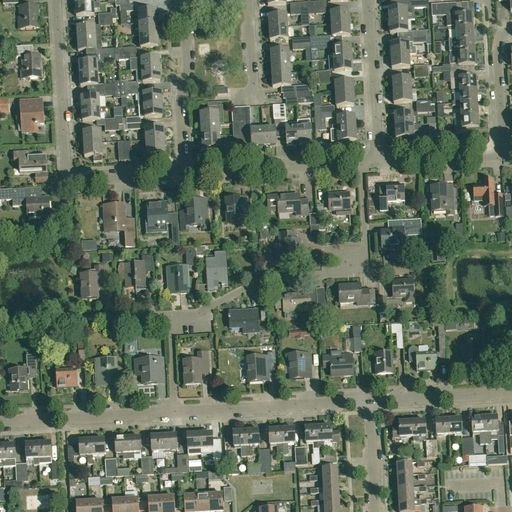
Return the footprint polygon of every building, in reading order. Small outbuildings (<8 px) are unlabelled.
[(510,12),(511,11),(511,0),(498,0),(499,1),(509,1),(510,12)] [(93,3),(75,4),(76,17),(94,16),(94,10),(99,9),(99,3),(93,3)] [(37,6),(18,7),(19,21),(18,21),(18,29),(38,28),(37,6)] [(388,10),(389,22),(407,21),(406,9),(388,10)] [(139,24),(157,23),(156,11),(138,12),(139,24)] [(331,25),(349,24),(348,12),(331,13),(331,25)] [(268,16),(269,29),(287,28),(286,15),(268,16)] [(472,15),(468,15),(462,15),(456,16),(455,16),(455,26),(456,29),(473,28),(472,15)] [(407,21),(389,22),(389,34),(408,33),(407,21)] [(158,35),(157,23),(139,24),(140,36),(158,35)] [(349,24),(331,25),(332,38),(350,36),(349,24)] [(100,26),(98,26),(95,26),(77,27),(77,40),(95,38),(95,39),(101,38),(100,27),(100,26)] [(473,40),(473,28),(456,29),(455,26),(448,28),(448,31),(456,31),(456,39),(456,41),(473,40)] [(287,28),(269,29),(269,41),(287,40),(287,28)] [(158,35),(140,36),(140,48),(158,47),(158,35)] [(96,51),(95,39),(95,38),(77,40),(78,52),(96,51)] [(448,44),(449,53),(457,51),(457,54),(474,53),(473,40),(456,41),(456,39),(448,40),(448,44)] [(412,43),(408,44),(408,43),(390,45),(391,57),(409,56),(416,55),(416,48),(412,48),(412,44),(412,43)] [(40,56),(23,56),(22,47),(7,48),(7,54),(16,54),(16,57),(17,58),(21,57),(22,70),(21,70),(21,79),(41,78),(40,56)] [(328,61),(333,61),(351,60),(350,47),(332,48),(333,55),(329,56),(328,57),(328,61)] [(270,51),(271,64),(289,63),(288,51),(270,51)] [(475,66),(475,65),(477,65),(476,58),(474,58),(474,53),(457,54),(457,51),(449,53),(449,56),(450,56),(450,65),(442,65),(442,67),(432,67),(432,74),(450,73),(464,72),(464,67),(475,66)] [(409,56),(391,57),(391,69),(410,68),(409,56)] [(131,72),(136,71),(142,71),(159,70),(159,58),(137,59),(137,60),(130,60),(131,72)] [(329,69),(334,69),(334,73),(352,72),(351,60),(333,61),(328,61),(329,69)] [(79,74),(97,73),(97,61),(79,62),(79,74)] [(289,63),(271,64),(271,76),(290,75),(289,63)] [(159,70),(142,71),(136,71),(136,83),(138,83),(138,84),(160,82),(159,70)] [(464,78),(464,72),(450,73),(450,81),(451,90),(459,89),(459,92),(476,90),(476,77),(464,78)] [(97,73),(79,74),(80,87),(98,86),(97,73)] [(290,75),(271,76),(272,88),(286,88),(286,93),(295,93),(309,92),(308,86),(290,87),(290,80),(295,80),(294,74),(290,75)] [(392,80),(393,92),(411,91),(410,79),(392,80)] [(102,85),(102,91),(120,90),(120,81),(112,82),(113,84),(102,85)] [(138,89),(138,84),(138,83),(136,83),(128,83),(128,81),(120,81),(120,90),(138,89)] [(334,83),(335,95),(353,94),(352,81),(334,83)] [(295,93),(296,99),(313,98),(313,92),(309,92),(309,86),(308,86),(309,92),(295,93)] [(120,90),(121,98),(128,98),(128,96),(137,95),(139,95),(138,89),(120,90)] [(477,103),(476,90),(459,92),(459,89),(451,90),(451,94),(459,93),(460,102),(460,103),(477,103)] [(120,90),(102,91),(103,97),(113,96),(113,99),(121,98),(120,90)] [(412,103),(411,96),(416,96),(416,91),(411,91),(393,92),(394,104),(412,103)] [(138,106),(162,105),(161,93),(143,94),(139,95),(137,95),(138,106)] [(353,94),(335,95),(336,107),(354,106),(353,94)] [(81,97),(81,109),(99,108),(99,96),(81,97)] [(33,101),(20,102),(21,132),(36,132),(35,125),(37,125),(37,124),(44,124),(43,108),(33,109),(33,101)] [(460,106),(460,114),(460,117),(478,116),(477,103),(460,103),(460,102),(452,103),(452,106),(460,106)] [(140,119),(144,119),(162,118),(162,105),(138,106),(139,118),(140,118),(140,119)] [(201,126),(219,125),(218,110),(218,107),(217,107),(208,107),(208,113),(200,114),(201,126)] [(99,109),(99,108),(81,109),(82,122),(100,121),(100,114),(105,113),(105,108),(99,109)] [(394,114),(395,127),(418,126),(417,114),(416,114),(412,114),(412,113),(394,114)] [(478,129),(478,116),(460,117),(460,114),(453,115),(453,119),(461,118),(461,127),(453,128),(454,136),(468,135),(468,129),(478,129)] [(104,120),(104,126),(122,124),(122,117),(114,117),(114,119),(104,120)] [(337,131),(337,130),(355,129),(354,117),(337,118),(337,126),(332,126),(332,131),(337,131)] [(297,124),(297,127),(299,145),(311,144),(310,126),(309,121),(297,121),(297,124)] [(297,145),(299,145),(297,127),(297,124),(286,125),(286,128),(285,128),(286,146),(293,145),(293,146),(297,146),(297,145)] [(220,137),(219,125),(201,126),(201,138),(220,137)] [(421,125),(418,126),(395,127),(396,139),(404,139),(404,143),(414,143),(413,132),(421,132),(421,125)] [(145,129),(145,141),(163,140),(163,128),(145,129)] [(276,146),(275,128),(262,129),(263,147),(270,147),(270,148),(274,147),(276,146)] [(262,129),(250,130),(251,137),(251,148),(263,147),(262,129)] [(355,129),(337,130),(337,131),(332,131),(331,131),(332,148),(342,147),(342,142),(356,142),(355,129)] [(83,144),(102,143),(101,131),(82,132),(83,144)] [(220,150),(220,143),(226,143),(225,137),(220,137),(201,138),(202,151),(220,150)] [(163,140),(145,141),(146,154),(164,153),(163,140)] [(102,156),(102,143),(83,144),(84,157),(93,156),(93,162),(102,162),(102,156)] [(48,183),(47,173),(46,157),(29,158),(29,152),(13,153),(14,162),(19,162),(20,174),(35,174),(35,184),(48,183)] [(493,180),(482,181),(482,186),(473,186),(474,197),(474,201),(483,201),(483,207),(490,207),(490,217),(489,217),(489,218),(494,217),(502,217),(501,196),(494,196),(493,180)] [(403,185),(378,187),(379,212),(387,211),(387,203),(404,202),(403,185)] [(446,187),(431,188),(432,212),(446,211),(446,216),(453,216),(452,197),(446,197),(446,187)] [(26,190),(0,191),(0,201),(12,201),(12,208),(27,207),(28,219),(50,217),(48,198),(41,198),(27,199),(26,190)] [(350,210),(349,210),(348,194),(329,195),(330,212),(336,211),(336,217),(351,216),(350,210)] [(278,198),(277,196),(267,196),(267,213),(278,212),(279,214),(296,213),(296,216),(308,216),(307,200),(299,201),(299,195),(289,196),(289,197),(278,198)] [(248,223),(248,209),(242,209),(241,199),(226,200),(228,224),(248,223)] [(209,230),(209,225),(208,225),(206,201),(186,202),(186,211),(179,211),(180,232),(189,231),(189,228),(200,227),(200,231),(209,230)] [(166,225),(168,225),(167,203),(147,204),(147,216),(145,216),(146,235),(167,234),(166,225)] [(125,231),(124,220),(124,206),(103,207),(105,232),(124,231),(125,231)] [(309,215),(310,226),(318,226),(317,215),(309,215)] [(403,237),(421,236),(420,220),(397,221),(398,232),(380,233),(381,250),(403,249),(403,237)] [(318,226),(310,226),(311,238),(319,238),(318,231),(318,226)] [(125,231),(124,231),(125,248),(136,248),(135,231),(125,231)] [(456,231),(455,231),(455,241),(463,240),(463,231),(456,231)] [(279,245),(275,246),(276,264),(300,263),(299,262),(299,250),(300,250),(299,240),(294,241),(293,233),(278,234),(279,245)] [(444,246),(436,246),(437,255),(444,254),(444,248),(444,246)] [(215,259),(206,260),(208,291),(214,291),(214,287),(227,286),(225,253),(214,253),(215,259)] [(134,265),(124,265),(124,264),(119,264),(118,272),(120,281),(125,281),(126,287),(135,286),(135,290),(146,290),(145,263),(134,264),(134,265)] [(96,275),(80,276),(82,300),(98,299),(97,281),(105,281),(104,267),(95,267),(96,275)] [(187,268),(167,269),(168,295),(188,294),(187,268)] [(413,303),(413,297),(412,280),(392,281),(393,298),(405,298),(405,304),(413,303)] [(350,287),(338,288),(339,304),(357,303),(357,306),(368,306),(368,291),(360,291),(360,285),(350,286),(350,287)] [(300,295),(285,296),(285,291),(282,291),(282,292),(280,293),(280,291),(274,291),(275,310),(283,309),(284,313),(310,311),(317,310),(315,287),(300,288),(300,295)] [(386,298),(378,299),(379,315),(387,314),(386,298)] [(257,311),(229,312),(230,329),(243,328),(243,334),(258,333),(257,311)] [(479,343),(477,344),(477,341),(476,339),(474,337),(472,336),(469,336),(466,337),(465,339),(464,342),(465,344),(462,344),(463,364),(480,363),(479,350),(490,349),(488,321),(481,321),(482,335),(478,335),(479,343)] [(438,328),(439,353),(446,353),(444,322),(432,322),(432,327),(433,327),(433,328),(438,328)] [(391,335),(396,335),(397,350),(403,350),(402,325),(391,326),(391,335)] [(360,328),(352,328),(354,353),(361,353),(360,328)] [(435,354),(418,355),(418,350),(416,348),(414,348),(412,348),(410,349),(409,351),(408,352),(409,363),(416,363),(416,373),(436,372),(435,354)] [(198,361),(183,362),(184,386),(200,385),(199,368),(207,368),(207,353),(198,354),(198,361)] [(330,355),(322,356),(323,370),(331,369),(331,377),(343,376),(343,377),(353,377),(351,355),(341,356),(341,353),(330,353),(330,355)] [(267,357),(247,359),(248,383),(269,381),(268,373),(276,372),(275,354),(267,354),(267,357)] [(391,354),(374,355),(376,375),(392,374),(391,354)] [(29,375),(26,375),(26,379),(37,379),(35,355),(26,356),(27,368),(28,368),(29,375)] [(309,355),(289,356),(290,380),(311,379),(309,355)] [(95,361),(96,377),(94,377),(93,378),(93,383),(94,385),(96,384),(96,387),(116,386),(115,360),(95,361)] [(162,360),(135,361),(136,378),(142,378),(142,385),(163,383),(162,360)] [(27,391),(26,379),(26,375),(26,370),(8,371),(9,381),(10,381),(11,392),(27,391)] [(76,370),(56,371),(57,389),(77,388),(76,370)] [(491,441),(498,441),(497,437),(498,437),(496,417),(484,418),(485,445),(491,445),(491,441)] [(485,445),(484,418),(472,418),(473,434),(479,434),(480,445),(485,445)] [(460,419),(448,420),(449,436),(461,435),(460,419)] [(436,436),(449,436),(448,420),(436,420),(436,436)] [(412,422),(413,437),(426,437),(425,421),(412,422)] [(400,438),(413,437),(412,422),(399,422),(399,429),(392,429),(392,439),(400,439),(400,438)] [(331,426),(317,427),(318,450),(319,450),(319,448),(324,448),(324,443),(331,442),(331,444),(340,443),(339,431),(331,431),(331,426)] [(313,450),(318,450),(317,427),(305,428),(306,444),(313,443),(313,450)] [(294,428),(281,429),(283,451),(288,450),(287,445),(294,444),(294,428)] [(283,454),(283,451),(281,429),(269,430),(269,446),(277,445),(277,455),(283,454)] [(258,430),(245,431),(247,458),(252,457),(252,447),(258,446),(258,430)] [(247,458),(245,431),(233,432),(234,448),(240,447),(241,458),(247,458)] [(218,439),(212,440),(211,433),(199,434),(200,455),(212,454),(213,454),(214,472),(220,471),(218,439)] [(200,455),(199,434),(187,435),(188,456),(200,455)] [(176,435),(163,436),(164,452),(177,451),(176,435)] [(164,452),(163,436),(151,437),(152,453),(164,452)] [(134,460),(134,454),(141,453),(140,437),(127,438),(128,460),(134,460)] [(128,460),(127,438),(114,439),(115,455),(123,455),(123,460),(128,460)] [(92,457),(93,457),(105,456),(104,440),(91,441),(92,457)] [(87,457),(87,466),(93,465),(93,457),(92,457),(91,441),(78,441),(79,457),(87,457)] [(424,459),(432,459),(431,441),(425,441),(426,456),(423,456),(424,459)] [(39,459),(38,443),(25,444),(26,460),(33,460),(33,466),(39,466),(39,459)] [(39,459),(51,459),(50,443),(38,443),(39,459)] [(14,445),(2,446),(3,468),(16,467),(17,488),(22,488),(21,465),(15,465),(15,461),(14,445)] [(236,476),(234,452),(228,453),(230,470),(227,470),(227,476),(236,476)] [(319,459),(320,465),(337,464),(336,455),(324,456),(325,459),(319,459)] [(183,474),(182,456),(177,456),(178,469),(165,469),(166,475),(183,474)] [(183,474),(189,473),(201,473),(201,467),(189,468),(188,456),(182,456),(183,474)] [(412,476),(411,464),(397,464),(398,477),(412,476)] [(323,481),(337,480),(337,468),(322,469),(323,481)] [(412,476),(398,477),(398,490),(413,489),(413,488),(412,476)] [(324,494),(338,493),(337,480),(323,481),(324,494)] [(413,489),(398,490),(399,502),(413,502),(413,501),(413,489)] [(232,503),(231,490),(224,490),(224,504),(232,503)] [(324,506),(339,505),(338,493),(324,494),(324,506)] [(197,496),(197,511),(210,511),(209,495),(197,496)] [(209,495),(210,511),(222,511),(222,495),(209,495)] [(197,511),(197,496),(184,497),(185,511),(197,511)] [(174,511),(174,497),(161,498),(161,511),(174,511)] [(161,511),(161,498),(148,499),(148,511),(161,511)] [(138,511),(138,499),(125,500),(125,511),(138,511)] [(125,511),(125,500),(112,501),(112,511),(125,511)] [(413,511),(414,507),(420,507),(420,505),(427,505),(428,505),(428,500),(426,500),(424,500),(419,501),(413,501),(413,502),(399,502),(399,511),(413,511)] [(102,511),(102,501),(89,502),(89,511),(102,511)] [(89,511),(89,502),(76,503),(76,511),(89,511)] [(284,511),(284,503),(265,504),(266,510),(259,510),(259,511),(277,511),(278,511),(284,511)]
